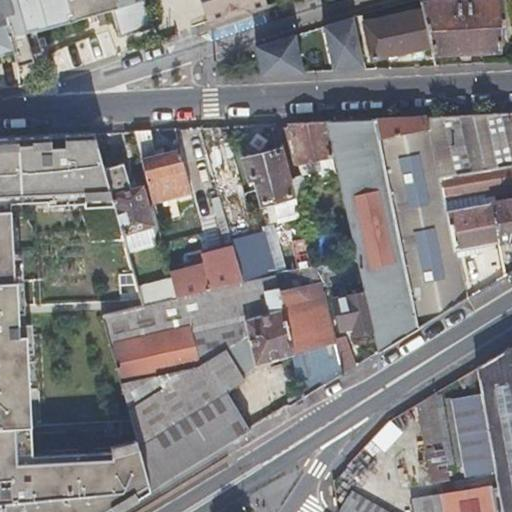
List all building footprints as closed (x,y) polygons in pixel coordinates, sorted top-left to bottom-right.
[(0,0),(0,67),(15,63),(7,33),(34,26),(34,29),(75,19),(74,15),(110,6),(119,35),(151,25),(143,0),(0,0)] [(198,0),(205,22),(219,17),(218,12),(245,3),(248,12),(265,7),(262,0),(198,0)] [(423,0),(420,0),(422,9),(429,44),(430,50),(498,45),(497,28),(500,27),(498,0),(423,0)] [(392,16),(391,14),(390,12),(378,15),(379,20),(365,23),(367,33),(373,59),(386,56),(387,61),(400,58),(399,53),(429,44),(422,9),(392,16)] [(352,16),(357,36),(367,33),(365,23),(362,13),(352,16)] [(255,46),(236,52),(216,58),(220,75),(261,73),(255,46)] [(464,297),(453,249),(511,238),(511,109),(424,115),(426,127),(377,142),(373,118),(322,119),(330,154),(334,171),(352,253),(355,269),(360,290),(368,329),(373,352),(464,297)] [(424,115),(373,118),(377,142),(426,127),(424,115)] [(334,171),(330,154),(322,119),(287,121),(298,169),(316,165),(318,174),(334,171)] [(163,198),(165,204),(192,197),(179,152),(157,157),(150,131),(132,132),(150,201),(163,198)] [(292,192),(287,193),(275,145),(237,155),(243,176),(248,174),(256,201),(267,198),(272,218),(297,211),(292,192)] [(121,165),(104,170),(123,237),(149,229),(138,190),(127,193),(121,165)] [(303,189),(298,169),(287,171),(292,192),(303,189)] [(257,241),(232,248),(241,279),(242,279),(245,279),(250,278),(262,275),(266,274),(262,257),(257,241)] [(296,267),(311,263),(306,246),(291,250),(296,267)] [(241,279),(232,248),(232,247),(204,255),(206,262),(171,272),(173,278),(177,295),(178,295),(241,279)] [(315,279),(355,269),(352,253),(311,263),(315,279)] [(274,283),(290,352),(318,346),(320,357),(334,355),(326,323),(315,279),(311,263),(296,267),(271,273),(274,283)] [(262,275),(265,285),(274,283),(271,273),(266,274),(262,275)] [(177,295),(173,278),(137,286),(142,303),(177,295)] [(254,297),(250,278),(245,279),(242,279),(241,279),(178,295),(183,314),(254,297)] [(109,511),(146,490),(135,445),(108,452),(109,457),(29,461),(21,461),(20,431),(28,430),(28,425),(23,333),(16,333),(13,279),(0,280),(0,511),(109,511)] [(253,360),(290,352),(274,283),(265,285),(261,286),(267,307),(242,314),(253,360)] [(348,334),(368,329),(360,290),(329,298),(336,327),(346,325),(348,334)] [(103,314),(120,382),(195,364),(183,314),(178,295),(177,295),(142,303),(103,314)] [(488,483),(448,491),(412,498),(414,511),(378,511),(345,493),(335,511),(337,511),(511,511),(511,342),(433,391),(441,439),(417,443),(424,484),(492,472),(494,485),(488,486),(488,483)] [(142,383),(160,423),(149,430),(151,435),(224,393),(242,380),(222,349),(195,364),(120,382),(121,387),(142,383)] [(133,438),(135,445),(151,435),(149,430),(160,423),(142,383),(121,387),(133,438)] [(410,405),(417,443),(441,439),(433,391),(410,405)] [(135,445),(146,490),(158,482),(246,429),(224,393),(151,435),(135,445)] [(360,452),(373,463),(403,431),(391,419),(360,452)] [(29,461),(28,430),(20,431),(21,461),(29,461)] [(135,445),(133,438),(108,446),(108,452),(135,445)]
